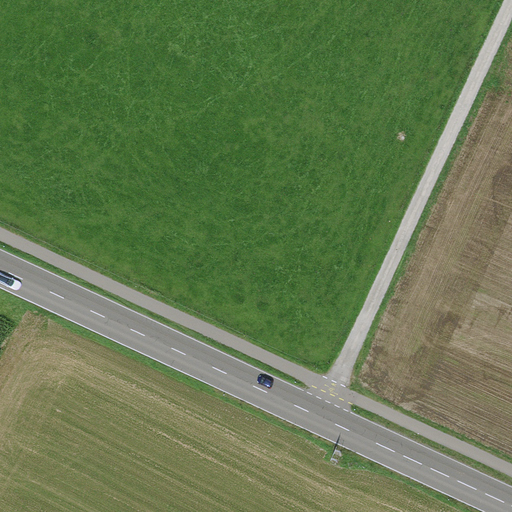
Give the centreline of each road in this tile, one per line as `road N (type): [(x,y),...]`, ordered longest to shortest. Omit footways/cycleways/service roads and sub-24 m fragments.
road 1 (primary): [(0,269),(511,505)]
road 2 (track): [(321,417),(511,3)]
